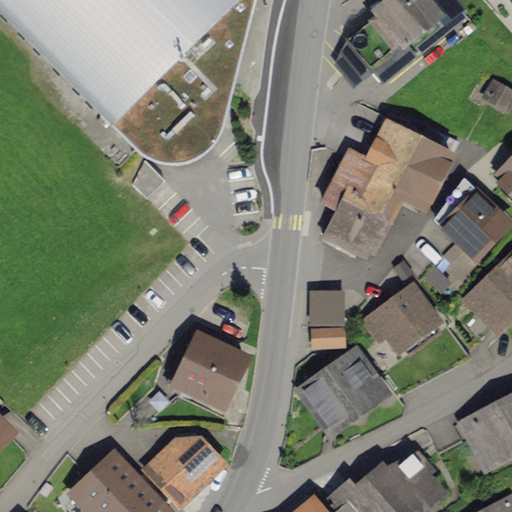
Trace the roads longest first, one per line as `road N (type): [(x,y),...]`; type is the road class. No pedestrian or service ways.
road 1 (residential): [(283,273),(248,268),(217,280),(0,511)]
road 2 (residential): [(238,511),(471,394),(511,365)]
road 3 (secondary): [(283,273),(317,0)]
road 4 (secondary): [(234,511),(272,393),(283,273)]
